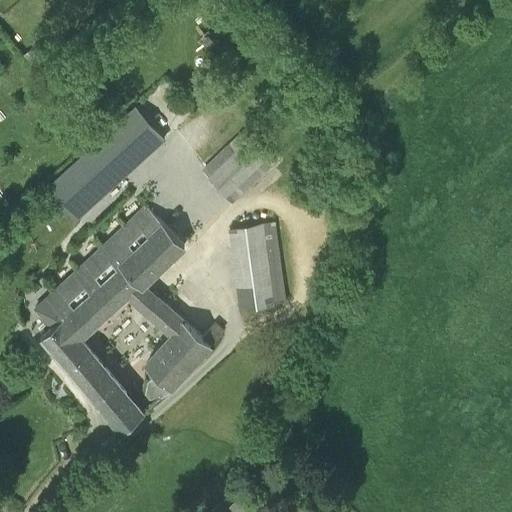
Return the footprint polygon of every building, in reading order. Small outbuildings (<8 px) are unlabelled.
[(40,41),(28,50),(38,64),(50,55),(40,41)] [(107,191),(93,175),(122,148),(137,164),(167,136),(137,103),(46,186),(77,218),(107,191)] [(275,162),(239,124),(202,159),(199,165),(233,201),(275,162)] [(141,286),(148,283),(188,246),(146,203),(36,303),(55,323),(41,335),(122,429),(146,408),(85,336),(139,283),(141,286)] [(278,218),(232,225),(244,308),(290,301),(278,218)] [(150,316),(169,333),(144,361),(155,371),(148,378),(145,396),(150,402),(162,394),(172,387),(173,388),(214,344),(213,343),(204,335),(184,317),(184,314),(165,298),(150,316)] [(204,335),(213,343),(225,328),(216,320),(204,335)] [(269,511),(275,507),(267,499),(270,496),(269,495),(261,492),(246,477),(225,498),(224,498),(209,511),(269,511)]
